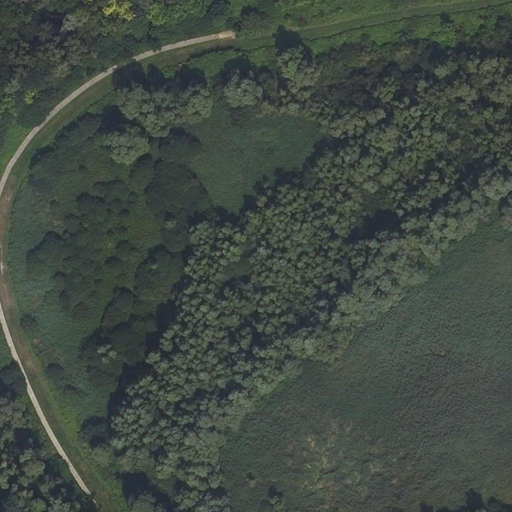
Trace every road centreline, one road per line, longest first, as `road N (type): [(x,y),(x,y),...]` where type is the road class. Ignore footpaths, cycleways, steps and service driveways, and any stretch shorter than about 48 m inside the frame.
road 1 (track): [(486,0),(264,38),(230,33),(139,56),(103,73),(34,130),(0,191)]
road 2 (track): [(0,309),(44,420),(100,511)]
